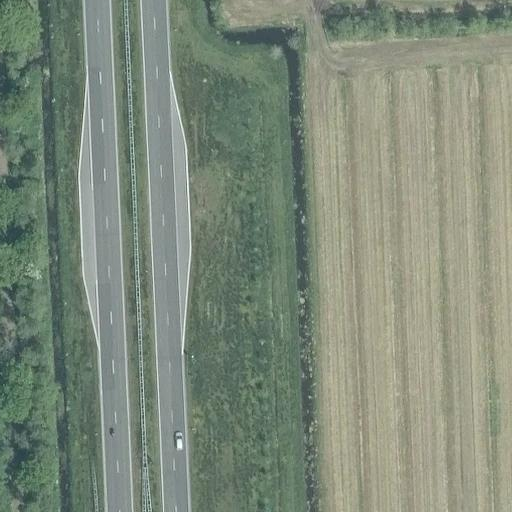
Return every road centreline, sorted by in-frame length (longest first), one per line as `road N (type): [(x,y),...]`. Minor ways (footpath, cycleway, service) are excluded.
road 1 (trunk): [(175,511),(152,0)]
road 2 (trunk): [(96,0),(118,511)]
road 3 (unclassified): [(16,511),(0,125)]
